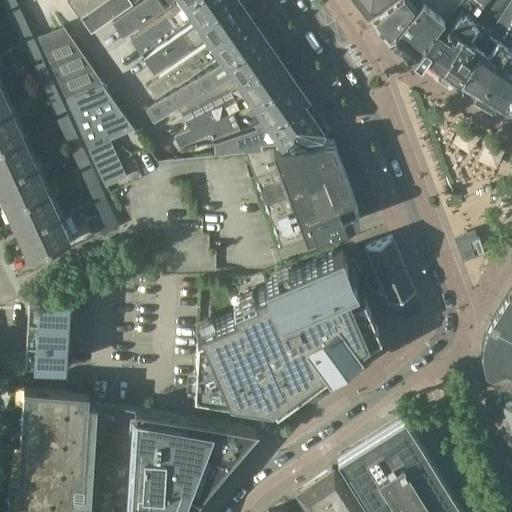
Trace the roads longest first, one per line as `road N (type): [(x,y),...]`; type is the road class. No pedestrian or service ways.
road 1 (secondary): [(298,0),(368,106),(448,321),(436,350),(246,483),(226,511)]
road 2 (residential): [(0,288),(7,292),(1,366),(69,372)]
